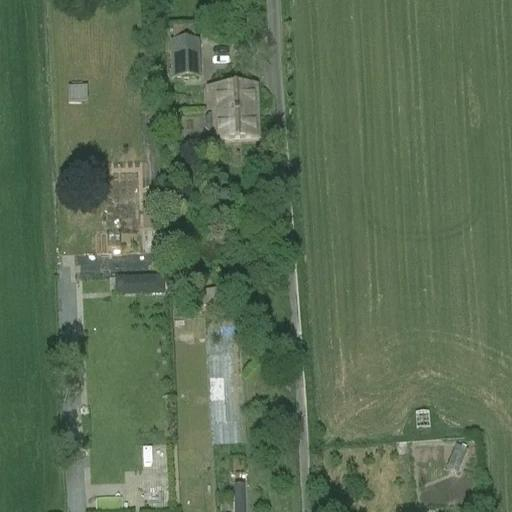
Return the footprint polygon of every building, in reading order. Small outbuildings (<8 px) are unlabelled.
[(197,43),(196,43),(195,27),(172,29),(172,44),(171,44),(172,80),(198,79),(197,43)] [(68,105),(87,104),(87,88),(68,89),(68,105)] [(214,142),(257,140),(254,89),(212,91),(213,117),(208,118),(204,123),(205,132),(209,137),(214,137),(214,142)] [(139,280),(116,280),(117,297),(140,296),(139,280)] [(226,309),(225,292),(205,293),(207,310),(226,309)] [(428,415),(414,415),(415,431),(429,430),(428,415)]
